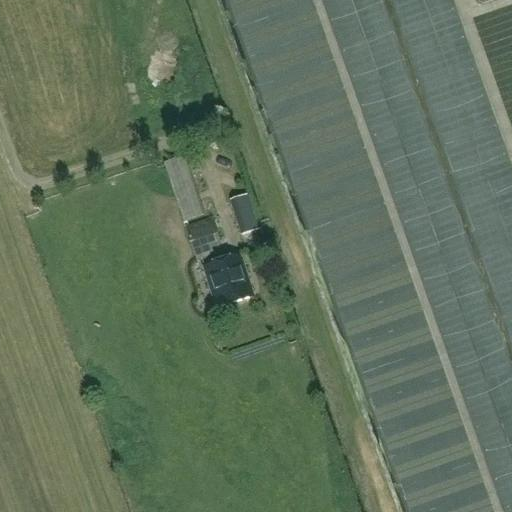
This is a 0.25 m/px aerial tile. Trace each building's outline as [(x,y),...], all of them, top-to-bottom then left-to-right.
[(168,173),(188,166),(185,156),(164,163),(168,173)] [(173,187),(193,180),(188,166),(168,173),(173,187)] [(241,234),(257,228),(246,198),(230,204),(241,234)] [(197,263),(215,257),(211,248),(220,244),(212,220),(186,230),(197,263)] [(220,310),(254,299),(241,258),(204,269),(216,307),(219,306),(220,310)]
